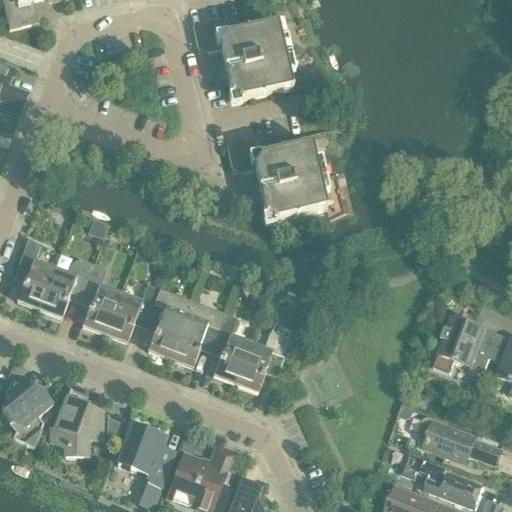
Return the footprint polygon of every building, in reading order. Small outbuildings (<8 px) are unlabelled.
[(0,0),(8,34),(29,29),(27,20),(35,18),(32,5),(45,2),(46,4),(47,3),(48,5),(59,2),(59,1),(60,0),(0,0)] [(292,93),(276,28),(237,37),(233,20),(191,30),(196,51),(205,49),(207,56),(220,53),(223,65),(223,67),(221,67),(222,69),(220,69),(223,80),(224,80),(225,81),(227,81),(231,99),(232,98),(240,103),(240,105),(292,93)] [(7,90),(13,74),(0,68),(0,110),(19,118),(27,97),(7,90)] [(325,213),(314,163),(310,148),(282,155),(279,154),(277,156),(271,157),(267,140),(225,150),(230,171),(239,169),(241,177),(254,174),(257,187),(256,188),(256,189),(254,190),(257,201),(258,201),(259,202),(261,202),(265,219),(266,219),(274,224),(274,225),(292,221),(295,222),(297,220),(325,213)] [(38,314),(55,271),(34,264),(40,249),(27,244),(15,276),(27,280),(24,287),(23,287),(16,306),(38,314)] [(81,301),(93,269),(81,264),(75,279),(55,271),(38,314),(61,323),(68,304),(67,304),(69,297),(81,301)] [(104,339),(120,296),(100,288),(105,274),(93,269),(81,301),(92,305),(89,312),(88,312),(81,330),(104,339)] [(146,326),(159,294),(146,289),(140,304),(120,296),(104,339),(126,348),(133,329),(132,329),(135,322),(146,326)] [(169,364),(191,306),(159,294),(146,326),(157,330),(155,337),(154,337),(147,355),(169,364)] [(212,351),(224,319),(191,306),(169,364),(192,373),(199,354),(198,353),(200,346),(212,351)] [(235,389),(251,346),(230,338),(236,323),(224,319),(212,351),(223,355),(220,362),(219,362),(212,380),(235,389)] [(489,363),(498,339),(452,322),(447,333),(445,332),(440,343),(443,344),(433,371),(449,378),(454,365),(470,372),(469,376),(482,381),(489,363)] [(278,376),(290,344),(269,336),(263,351),(251,346),(235,389),(257,398),(264,379),(263,378),(266,371),(278,376)] [(511,344),(498,339),(489,363),(502,368),(496,382),(511,387),(511,390),(508,400),(511,401),(511,344)] [(9,408),(0,415),(16,434),(14,436),(11,443),(34,452),(43,426),(38,420),(52,409),(42,396),(29,391),(22,382),(12,378),(4,401),(9,408)] [(101,444),(101,416),(79,407),(82,398),(69,393),(49,446),(64,452),(64,461),(87,462),(87,444),(101,444)] [(501,455),(474,444),(476,441),(428,423),(423,425),(419,436),(421,442),(427,444),(423,453),(465,469),(468,460),(495,471),(501,455)] [(159,493),(173,456),(161,452),(165,441),(132,428),(116,469),(148,482),(146,488),(159,493)] [(192,511),(211,511),(222,486),(228,489),(240,458),(215,449),(207,468),(183,459),(167,502),(192,511)] [(475,511),(483,491),(463,483),(448,478),(449,474),(408,459),(401,478),(414,483),(417,477),(433,483),(428,496),(469,511),(475,511)] [(266,511),(259,497),(261,492),(240,484),(228,511),(266,511)] [(447,511),(395,492),(386,511),(447,511)]
